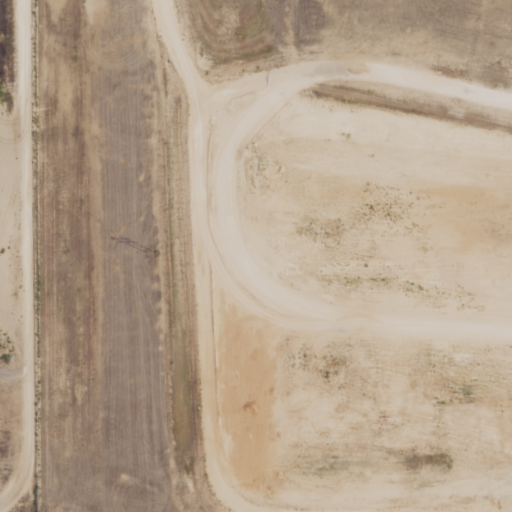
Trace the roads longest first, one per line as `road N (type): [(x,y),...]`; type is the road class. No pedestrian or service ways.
road 1 (residential): [(437,511),(260,511),(226,494),(211,461),(204,371),(198,95)]
road 2 (track): [(0,506),(24,486),(28,442),(20,0)]
road 3 (residential): [(277,88),(237,134),(222,172),(233,259),(252,284),(324,312),(511,331)]
road 4 (residential): [(277,88),(357,115),(511,142)]
